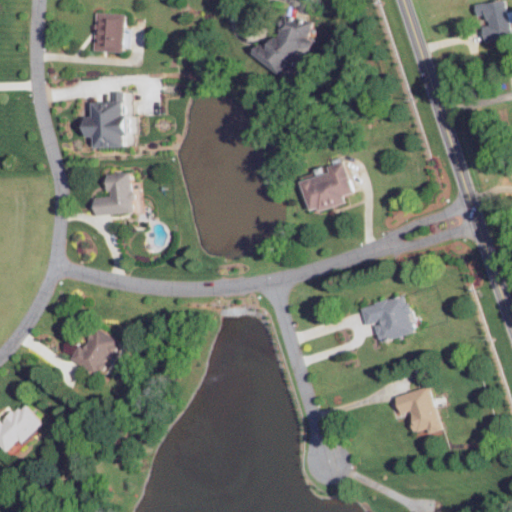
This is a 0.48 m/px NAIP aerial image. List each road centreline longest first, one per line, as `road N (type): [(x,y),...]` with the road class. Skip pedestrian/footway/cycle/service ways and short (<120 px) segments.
road 1 (residential): [(38,0),(37,79),(62,189),(58,247),(35,308),(0,354)]
road 2 (tertiary): [(511,326),(404,0)]
road 3 (residential): [(376,247),(273,282),(204,289),(160,288),(55,265)]
road 4 (residential): [(273,282),(329,461)]
